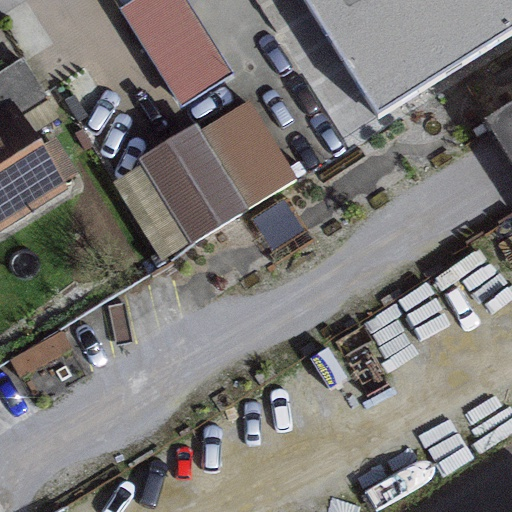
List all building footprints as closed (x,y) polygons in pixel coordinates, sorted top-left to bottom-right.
[(108,0),(114,10),(131,0),(108,0)] [(172,0),(131,0),(114,10),(175,109),(222,80),(172,0)] [(335,0),(296,24),(337,91),(484,0),(335,0)] [(511,166),(511,104),(484,123),(511,166)] [(5,119),(0,121),(0,221),(49,193),(5,119)] [(239,120),(189,150),(230,218),(280,188),(239,120)] [(183,141),(137,169),(184,245),(230,218),(189,150),(183,141)]
